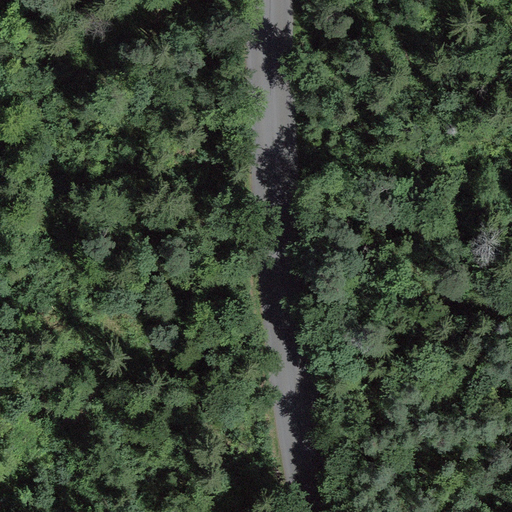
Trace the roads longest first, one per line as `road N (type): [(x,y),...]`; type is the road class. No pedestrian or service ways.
road 1 (unclassified): [(266,0),(271,268),(311,511)]
road 2 (track): [(383,0),(418,56),(511,158)]
